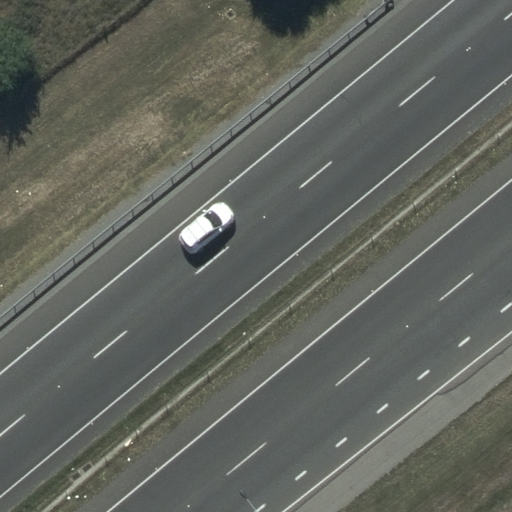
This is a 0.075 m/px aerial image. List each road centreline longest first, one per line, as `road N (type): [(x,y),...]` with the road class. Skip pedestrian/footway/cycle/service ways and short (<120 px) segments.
road 1 (motorway): [(0,437),(511,13)]
road 2 (motorway): [(511,242),(185,511)]
